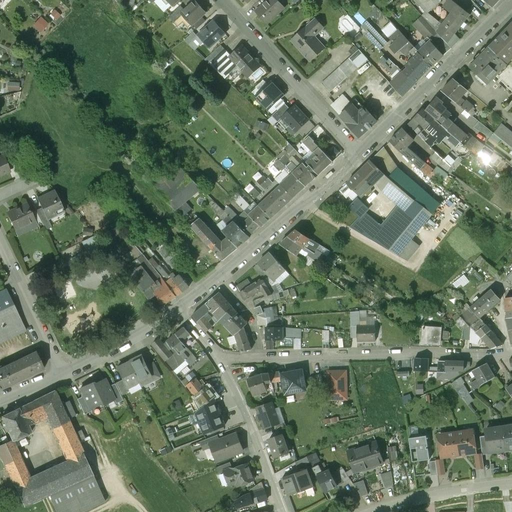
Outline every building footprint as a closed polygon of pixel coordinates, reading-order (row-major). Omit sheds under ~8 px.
[(275,0),(269,0),(256,13),(267,24),(284,8),(275,0)] [(415,0),(425,11),(427,13),(440,2),(438,0),(415,0)] [(470,15),(451,0),(448,0),(443,7),(451,13),(441,25),(454,35),(470,15)] [(499,0),(482,0),(492,8),(499,0)] [(185,11),(181,15),(183,17),(192,27),(202,18),(206,14),(196,2),(185,11)] [(181,15),(185,11),(181,7),(169,17),(175,24),(183,17),(181,15)] [(454,35),(441,25),(427,13),(425,11),(421,16),(451,48),(459,40),(454,35)] [(451,48),(421,16),(412,24),(418,30),(418,29),(428,39),(429,38),(438,47),(436,49),(443,56),(451,49),(451,48)] [(36,24),(42,30),(49,24),(43,17),(36,24)] [(202,18),(192,27),(196,31),(206,22),(202,18)] [(316,19),(292,41),(311,62),(325,49),(312,35),(314,33),(316,35),(324,28),(316,19)] [(361,27),(381,48),(387,42),(367,22),(361,27)] [(214,23),(199,36),(209,48),(225,34),(214,23)] [(393,43),(389,47),(395,53),(400,49),(406,55),(410,52),(409,51),(414,47),(391,23),(382,31),(393,43)] [(511,32),(508,29),(489,48),(507,65),(508,64),(511,59),(511,32)] [(184,41),(189,46),(197,39),(192,34),(184,41)] [(438,47),(429,38),(428,39),(425,42),(427,44),(418,52),(418,53),(432,67),(443,56),(436,49),(438,47)] [(210,64),(225,50),(221,46),(205,60),(209,65),(210,64)] [(259,67),(242,47),(230,57),(229,57),(238,67),(247,78),(259,67)] [(432,67),(418,53),(418,52),(414,47),(409,51),(410,52),(413,56),(405,65),(407,67),(403,72),(415,84),(432,67)] [(507,65),(489,48),(470,68),(487,85),(496,76),(511,92),(511,68),(508,64),(507,65)] [(229,74),(238,67),(229,57),(230,57),(225,50),(210,64),(227,79),(231,76),(229,74)] [(359,51),(322,84),(330,93),(368,60),(359,51)] [(382,64),(392,74),(398,68),(388,58),(387,59),(385,57),(382,60),(384,62),(382,64)] [(373,65),(369,69),(373,75),(378,70),(373,65)] [(415,84),(403,72),(390,84),(402,97),(415,84)] [(468,90),(454,78),(441,91),(461,107),(465,102),(461,98),(468,90)] [(271,81),(254,96),(268,111),(284,96),(271,81)] [(344,96),(335,104),(335,103),(331,106),(341,116),(354,106),(344,96)] [(445,111),(434,101),(427,109),(438,120),(445,111)] [(465,101),(465,102),(461,107),(465,111),(468,114),(471,110),(473,111),(475,109),(465,101)] [(272,116),(278,123),(282,119),(281,118),(290,110),(284,104),(272,116)] [(362,105),(357,110),(354,106),(341,116),(360,136),(378,121),(377,121),(362,105)] [(290,110),(281,118),(282,119),(289,127),(288,128),(294,135),(309,121),(294,106),(290,110)] [(423,110),(412,121),(423,131),(426,128),(434,119),(423,110)] [(456,121),(445,111),(438,120),(449,129),(453,125),(456,121)] [(471,116),(468,114),(465,111),(461,115),(466,120),(467,120),(471,116)] [(433,135),(441,126),(434,119),(426,128),(433,135)] [(419,135),(423,131),(412,121),(408,125),(419,135)] [(479,122),(473,129),(486,135),(490,139),(493,134),(479,122)] [(467,137),(453,125),(449,129),(447,131),(448,132),(460,142),(461,143),(467,137)] [(439,140),(447,131),(441,126),(433,135),(439,140)] [(511,135),(500,126),(493,134),(511,149),(511,135)] [(403,130),(390,142),(395,148),(408,135),(403,130)] [(456,148),(460,142),(448,132),(446,135),(449,138),(447,140),(456,148)] [(493,134),(490,139),(497,145),(501,140),(493,134)] [(408,135),(395,148),(400,153),(407,148),(413,141),(408,135)] [(467,137),(461,143),(464,146),(472,137),(469,135),(467,137)] [(319,148),(309,137),(304,143),(311,151),(313,153),(319,148)] [(431,147),(434,144),(427,137),(424,141),(431,147)] [(472,137),(464,146),(470,151),(478,142),(472,137)] [(436,153),(451,167),(459,158),(440,141),(439,143),(437,141),(434,144),(431,147),(436,153)] [(478,142),(470,151),(478,157),(484,149),(485,148),(478,142)] [(433,156),(436,153),(431,147),(428,150),(433,156)] [(333,162),(319,148),(313,153),(315,155),(306,163),(309,165),(318,175),(319,175),(319,174),(329,165),(330,165),(332,162),(333,162)] [(422,162),(407,148),(400,153),(406,159),(416,168),(421,162),(422,162)] [(492,155),(484,149),(478,157),(486,163),(492,155)] [(0,152),(2,157),(3,156),(6,164),(12,161),(7,150),(0,152)] [(306,163),(315,155),(313,153),(311,151),(303,159),(306,163)] [(450,174),(461,160),(459,158),(451,167),(436,153),(433,156),(431,158),(450,174)] [(285,166),(291,161),(285,154),(282,156),(284,158),(280,162),(282,163),(285,166)] [(2,157),(0,157),(0,175),(9,171),(6,164),(3,156),(2,157)] [(309,165),(307,168),(302,163),(296,169),(295,166),(291,161),(285,166),(287,168),(305,187),(318,175),(309,165)] [(412,240),(419,231),(431,216),(402,192),(400,190),(392,183),(388,179),(370,161),(365,167),(376,178),(381,183),(380,186),(395,201),(386,211),(384,210),(383,212),(384,214),(381,218),(392,227),(387,234),(380,243),(400,255),(412,240)] [(419,172),(425,165),(421,162),(416,168),(419,172)] [(176,164),(150,184),(174,209),(200,187),(176,164)] [(436,174),(425,165),(419,172),(432,181),(432,180),(435,182),(439,177),(447,182),(452,177),(440,168),(436,174)] [(365,167),(348,183),(339,190),(346,198),(349,195),(354,201),(360,195),(362,197),(365,194),(367,196),(371,192),(368,190),(371,186),(372,184),(370,183),(376,178),(365,167)] [(290,174),(281,183),(282,184),(280,186),(293,198),(305,187),(287,168),(286,170),(290,174)] [(440,205),(398,169),(388,179),(392,183),(400,190),(402,192),(431,216),(440,205)] [(268,178),(260,185),(264,190),(271,183),(268,178)] [(293,198),(280,186),(270,195),(282,207),(293,198)] [(253,189),(249,193),(254,199),(259,195),(253,189)] [(53,191),(36,198),(41,208),(46,218),(47,217),(62,210),(53,191)] [(270,195),(258,206),(271,217),(282,207),(270,195)] [(241,198),(236,203),(243,211),(248,206),(241,198)] [(369,209),(358,200),(350,209),(359,217),(361,218),(364,214),(369,209)] [(26,204),(7,212),(15,231),(34,222),(30,213),(26,204)] [(258,206),(248,215),(258,225),(260,226),(271,217),(258,206)] [(233,221),(234,219),(237,217),(227,207),(223,211),(233,221)] [(36,211),(41,223),(45,230),(51,227),(47,217),(46,218),(41,208),(36,211)] [(230,226),(234,222),(233,221),(223,211),(221,209),(217,213),(230,226)] [(30,213),(34,222),(35,226),(41,223),(36,211),(30,213)] [(248,215),(245,212),(239,218),(237,216),(237,217),(234,219),(249,234),(258,225),(248,215)] [(387,234),(364,214),(361,218),(359,217),(351,227),(380,243),(387,234)] [(222,243),(196,215),(194,217),(196,219),(189,225),(222,259),(231,252),(222,243)] [(250,237),(234,222),(230,226),(223,232),(228,238),(222,243),(231,252),(250,237)] [(142,254),(133,243),(133,244),(118,226),(113,229),(125,243),(124,243),(131,251),(136,257),(138,259),(126,268),(143,292),(151,287),(155,294),(163,305),(176,296),(167,283),(142,254)] [(321,246),(296,230),(288,237),(305,248),(314,255),(317,250),(321,246)] [(88,257),(107,248),(96,235),(81,242),(88,257)] [(305,248),(288,237),(280,244),(296,256),(305,248)] [(412,240),(400,255),(408,259),(419,245),(412,240)] [(181,264),(166,247),(162,251),(167,257),(165,259),(169,263),(171,261),(177,268),(181,264)] [(327,258),(317,250),(314,255),(325,262),(327,258)] [(176,279),(172,274),(168,277),(146,251),(142,254),(167,283),(176,296),(183,291),(173,280),(176,279)] [(285,270),(270,253),(258,264),(269,276),(270,274),(275,279),(285,270)] [(311,268),(314,263),(307,257),(303,262),(311,268)] [(498,273),(482,258),(477,264),(481,269),(483,271),(481,274),(484,277),(487,274),(492,279),(498,273)] [(271,283),(275,279),(270,274),(269,276),(258,264),(254,268),(265,280),(267,279),(271,283)] [(484,278),(474,270),(468,277),(477,285),(484,278)] [(173,280),(183,291),(189,287),(179,276),(176,279),(173,280)] [(265,280),(263,281),(268,289),(272,295),(279,293),(271,283),(267,279),(265,280)] [(250,286),(240,293),(245,301),(261,291),(262,293),(268,289),(263,281),(262,282),(260,280),(250,286)] [(240,293),(250,286),(247,281),(236,287),(240,293)] [(156,311),(163,305),(155,294),(151,287),(143,292),(156,311)] [(297,298),(295,288),(289,289),(292,299),(297,298)] [(5,289),(0,291),(0,310),(13,305),(5,289)] [(268,289),(262,293),(265,297),(272,295),(268,289)] [(279,293),(272,295),(274,300),(289,296),(288,290),(279,293)] [(499,301),(490,291),(483,298),(491,308),(499,301)] [(219,293),(192,316),(198,323),(204,317),(211,311),(213,314),(227,301),(219,293)] [(491,308),(483,298),(479,300),(477,297),(473,300),(476,303),(475,304),(483,314),(491,308)] [(227,301),(213,314),(219,320),(232,308),(227,301)] [(483,314),(475,304),(469,309),(478,319),(483,314)] [(13,305),(0,310),(0,329),(0,330),(20,320),(13,305)] [(276,307),(264,309),(262,309),(261,306),(254,309),(257,315),(267,318),(271,318),(277,317),(276,307)] [(232,308),(219,320),(225,326),(238,314),(232,308)] [(478,319),(469,309),(460,317),(466,324),(469,327),(478,319)] [(357,326),(360,326),(360,315),(366,315),(366,311),(350,312),(350,338),(357,338),(357,326)] [(238,314),(225,326),(229,331),(242,318),(238,314)] [(204,317),(198,323),(206,333),(213,327),(204,317)] [(277,317),(271,318),(271,325),(279,326),(279,320),(279,317),(277,317)] [(466,324),(460,317),(455,322),(461,327),(466,324)] [(242,318),(229,331),(235,336),(243,328),(247,324),(242,318)] [(20,320),(0,330),(5,340),(25,331),(20,320)] [(476,333),(481,328),(479,324),(473,330),(476,333)] [(481,328),(476,333),(481,338),(490,331),(485,325),(481,328)] [(375,342),(375,326),(360,326),(357,326),(357,338),(357,342),(375,342)] [(195,340),(183,328),(175,334),(186,347),(195,340)] [(250,349),(243,328),(235,336),(241,353),(250,349)] [(283,328),(266,328),(266,341),(284,340),(284,339),(283,328)] [(294,329),(283,328),(284,339),(294,339),(294,329)] [(439,330),(422,328),(421,343),(438,344),(439,330)] [(473,330),(470,328),(469,340),(468,343),(477,345),(478,342),(480,339),(481,338),(476,333),(473,330)] [(495,337),(490,331),(481,338),(480,339),(491,349),(503,345),(495,337)] [(186,347),(175,334),(167,341),(173,349),(174,347),(180,355),(185,361),(190,366),(197,361),(186,347)] [(173,349),(167,341),(163,344),(159,339),(152,345),(174,371),(185,361),(180,355),(174,347),(173,349)] [(35,352),(16,362),(23,378),(43,369),(35,352)] [(147,368),(142,356),(129,362),(139,382),(141,387),(153,381),(153,380),(152,380),(151,377),(151,376),(147,368)] [(428,359),(415,358),(414,371),(428,372),(428,367),(428,359)] [(446,361),(439,361),(438,368),(428,367),(428,372),(443,373),(445,373),(446,371),(446,361)] [(464,362),(446,361),(446,371),(458,371),(463,371),(464,362)] [(16,362),(0,369),(0,379),(4,387),(23,378),(16,362)] [(129,362),(116,368),(122,380),(126,388),(127,388),(139,382),(129,362)] [(486,364),(473,370),(477,377),(476,377),(478,380),(471,385),(473,388),(471,389),(472,391),(495,377),(486,364)] [(151,377),(152,380),(153,380),(158,377),(153,365),(147,368),(151,376),(151,377)] [(302,371),(282,374),(286,394),(305,390),(302,371)] [(346,371),(328,372),(329,400),(347,399),(346,371)] [(446,371),(445,373),(449,373),(449,380),(458,375),(458,371),(446,371)] [(280,382),(280,373),(269,374),(274,388),(278,387),(277,382),(280,382)] [(80,386),(97,380),(95,374),(78,380),(80,386)] [(262,375),(248,379),(253,396),(274,389),(274,388),(269,374),(262,375)] [(315,376),(318,388),(323,386),(320,374),(315,376)] [(309,377),(312,389),(318,388),(315,376),(309,377)] [(181,381),(185,387),(187,386),(193,381),(189,377),(181,381)] [(461,377),(454,381),(452,384),(462,399),(469,394),(462,384),(464,383),(461,377)] [(204,389),(196,379),(195,379),(193,381),(187,386),(196,396),(199,394),(198,393),(204,389)] [(93,385),(101,404),(102,405),(114,400),(108,387),(105,380),(93,385)] [(115,383),(121,395),(128,391),(127,388),(126,388),(122,380),(115,383)] [(101,404),(93,385),(92,383),(80,389),(84,397),(89,409),(90,409),(101,404)] [(108,387),(114,400),(116,404),(123,401),(115,384),(108,387)] [(226,386),(219,391),(222,398),(231,394),(226,386)] [(212,400),(204,389),(198,393),(199,394),(196,396),(204,406),(207,404),(212,400)] [(54,392),(25,406),(31,420),(45,413),(58,439),(73,432),(54,392)] [(90,409),(89,409),(84,397),(77,400),(84,415),(91,412),(90,409)] [(207,418),(220,413),(214,399),(213,399),(212,400),(207,404),(204,406),(196,413),(200,423),(208,420),(207,418)] [(271,404),(258,409),(259,413),(257,417),(258,420),(262,422),(265,430),(279,425),(271,404)] [(19,409),(1,417),(0,413),(0,417),(2,423),(3,422),(13,440),(13,441),(31,433),(27,426),(31,424),(31,420),(25,406),(21,408),(20,405),(17,406),(19,409)] [(208,420),(200,423),(204,434),(225,426),(220,413),(207,418),(208,420)] [(511,425),(502,427),(505,451),(511,449),(511,425)] [(502,427),(492,428),(493,431),(486,432),(486,436),(488,450),(494,449),(494,452),(505,451),(502,427)] [(467,433),(467,431),(455,433),(459,456),(476,453),(473,435),(470,435),(467,433)] [(73,432),(58,439),(69,461),(30,479),(15,486),(24,507),(50,495),(93,474),(73,432)] [(455,433),(444,434),(444,436),(442,439),(439,439),(441,458),(459,456),(455,433)] [(219,442),(210,445),(212,448),(217,462),(243,452),(236,435),(219,442)] [(282,435),(268,440),(274,457),(279,455),(282,461),(290,458),(288,451),(291,450),(287,439),(284,440),(282,435)] [(216,436),(201,442),(204,451),(212,448),(210,445),(219,442),(216,436)] [(426,436),(409,438),(412,462),(430,460),(426,436)] [(482,451),(488,450),(486,436),(480,437),(482,451)] [(13,441),(13,440),(0,445),(0,452),(15,486),(30,479),(13,441)] [(376,442),(362,447),(369,468),(383,464),(376,442)] [(397,445),(390,446),(392,459),(399,458),(397,445)] [(362,447),(347,452),(355,473),(369,468),(362,447)] [(309,462),(312,469),(318,466),(322,464),(316,453),(306,457),(309,462)] [(484,468),(482,455),(475,456),(477,469),(484,468)] [(306,457),(295,463),(298,468),(309,462),(306,457)] [(443,460),(436,461),(437,475),(445,474),(443,460)] [(437,475),(436,461),(429,462),(431,476),(437,475)] [(248,464),(235,469),(233,468),(224,472),(229,486),(236,483),(237,486),(254,480),(248,464)] [(318,477),(322,475),(318,466),(312,469),(317,477),(318,477)] [(343,468),(331,474),(337,486),(350,480),(343,468)] [(306,469),(282,478),(289,496),(313,487),(306,469)] [(326,492),(337,486),(329,471),(322,475),(318,477),(326,492)] [(393,486),(391,471),(381,475),(385,489),(393,486)] [(93,474),(50,495),(58,511),(83,511),(106,501),(93,474)] [(353,484),(361,497),(368,495),(364,481),(353,484)] [(261,487),(250,491),(251,494),(241,497),(236,503),(237,509),(267,500),(262,482),(258,485),(261,487)]
